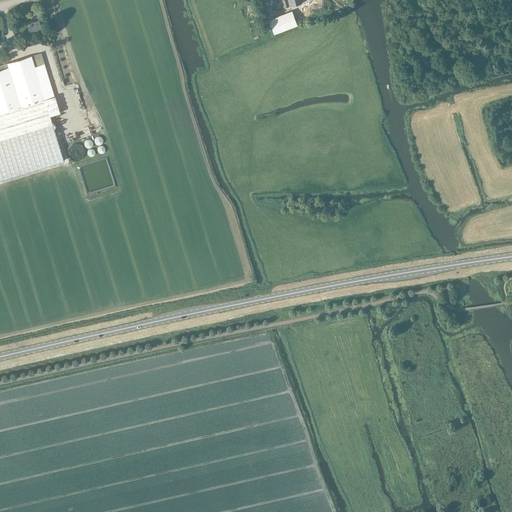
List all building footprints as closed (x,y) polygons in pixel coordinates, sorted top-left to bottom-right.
[(292,11),(269,19),(274,34),(295,26),(297,25),(296,21),(292,11)] [(28,28),(30,35),(35,33),(34,32),(41,30),(40,27),(41,26),(41,25),(40,25),(40,24),(44,23),(41,16),(40,16),(39,16),(38,17),(39,22),(32,24),(32,23),(29,24),(30,28),(28,28)] [(0,112),(44,100),(35,67),(44,64),(41,53),(0,65),(0,112)] [(0,112),(0,180),(64,160),(50,116),(60,113),(55,96),(54,97),(44,100),(0,112)] [(75,139),(92,136),(89,123),(85,124),(86,131),(74,134),(75,139)]
